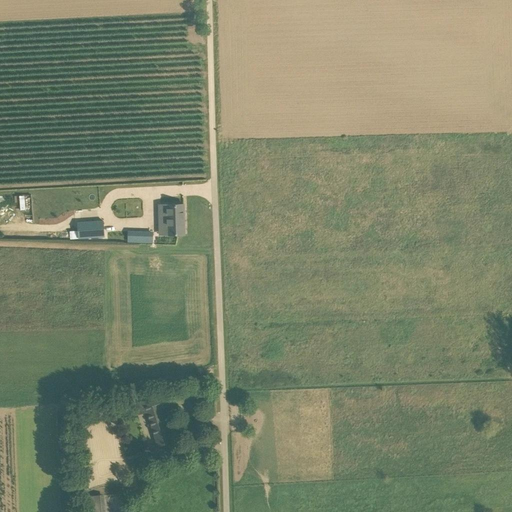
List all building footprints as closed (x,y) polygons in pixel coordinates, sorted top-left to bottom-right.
[(184,203),(168,203),(169,236),(186,236),(184,203)] [(79,239),(105,237),(104,220),(77,222),(79,239)] [(136,242),(137,231),(128,231),(127,242),(136,242)] [(207,383),(201,385),(204,396),(210,394),(207,383)] [(194,399),(204,396),(201,385),(191,388),(190,386),(144,400),(147,410),(158,445),(172,441),(162,409),(194,399)] [(89,511),(101,511),(100,495),(88,496),(89,511)]
